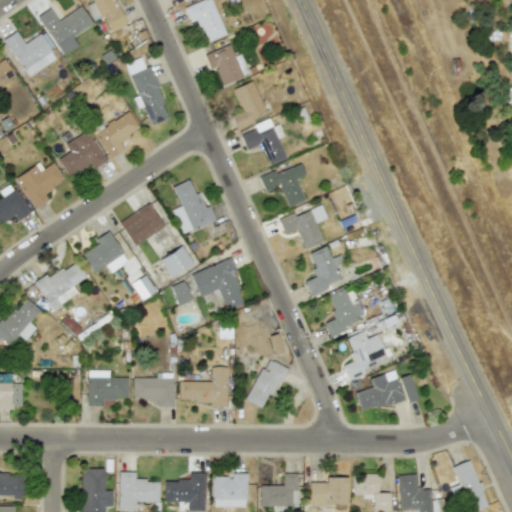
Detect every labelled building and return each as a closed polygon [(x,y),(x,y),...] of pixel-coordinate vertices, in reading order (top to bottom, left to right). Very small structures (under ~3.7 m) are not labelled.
[(90,0),(91,2),(85,4),(91,20),(102,16),(108,30),(123,24),(113,0),(90,0)] [(203,0),(182,6),(187,22),(197,19),(203,41),(222,35),(211,0),(203,0)] [(55,20),(48,8),(36,16),(60,55),(76,45),(71,36),(90,24),(79,6),(55,20)] [(1,39),(26,77),(56,56),(40,32),(23,44),(14,31),(1,39)] [(246,74),(238,55),(233,57),(227,44),(202,55),(208,69),(213,67),(221,85),(246,74)] [(148,66),(143,68),(139,57),(124,63),(148,126),(168,119),(148,66)] [(0,59),(0,83),(13,75),(2,58),(0,59)] [(230,89),(240,111),(230,115),(235,129),(253,122),(251,118),(263,113),(250,81),(230,89)] [(138,128),(126,111),(93,132),(109,157),(122,149),(117,142),(138,128)] [(276,138),(282,136),(276,122),(238,137),(244,150),(258,144),(266,165),(284,158),(276,138)] [(55,159),(67,176),(87,163),(91,169),(104,160),(84,130),(63,144),(67,151),(55,159)] [(13,177),(32,208),(46,200),(41,193),(62,180),(51,162),(41,169),(37,162),(13,177)] [(262,190),(276,185),(285,207),(303,200),(294,179),(303,175),(298,162),(257,178),(262,190)] [(170,186),(178,206),(170,210),(180,234),(213,220),(207,205),(200,208),(188,179),(170,186)] [(27,213),(10,183),(0,188),(0,194),(1,196),(0,196),(0,222),(12,215),(15,220),(27,213)] [(132,245),(162,226),(147,203),(117,222),(132,245)] [(302,249),(321,242),(314,222),(324,218),(319,205),(292,215),(291,213),(276,218),(281,233),(294,229),(302,249)] [(97,243),(80,254),(92,272),(104,265),(109,272),(126,261),(106,231),(94,239),(97,243)] [(190,264),(180,246),(157,259),(167,277),(190,264)] [(306,253),(315,276),(303,281),(309,295),(327,288),(325,283),(345,275),(337,255),(329,258),(324,246),(306,253)] [(76,293),(71,286),(84,277),(72,259),(33,285),(50,310),(76,293)] [(188,274),(197,297),(211,291),(220,313),(244,303),(226,259),(188,274)] [(139,299),(153,290),(142,274),(128,284),(139,299)] [(189,300),(182,281),(168,286),(175,305),(189,300)] [(326,333),(363,319),(356,302),(349,305),(343,289),(325,295),(334,318),(322,322),(326,333)] [(38,310),(21,296),(0,321),(0,339),(8,346),(17,335),(23,340),(33,327),(27,322),(38,310)] [(386,361),(375,334),(364,338),(361,331),(344,337),(353,360),(341,365),(346,377),(386,361)] [(273,355),(281,352),(277,340),(269,343),(273,355)] [(243,399),(261,409),(283,368),(265,358),(243,399)] [(177,381),(177,400),(208,401),(208,407),(225,407),(225,367),(209,367),(209,381),(177,381)] [(125,399),(126,377),(107,377),(107,370),(85,370),(85,406),(101,406),(101,398),(125,399)] [(370,387),(353,392),(359,412),(403,399),(404,402),(415,399),(408,374),(395,378),(392,370),(368,378),(370,387)] [(171,406),(171,372),(155,372),(155,377),(131,378),(131,399),(155,399),(156,407),(171,406)] [(0,407),(19,407),(19,382),(0,382),(0,407)] [(449,467),(457,484),(449,488),(454,500),(462,496),(468,511),(471,511),(485,506),(466,460),(449,467)] [(103,468),(79,468),(79,511),(103,511),(103,506),(110,506),(110,490),(103,490),(103,468)] [(0,495),(20,496),(20,472),(0,471),(0,495)] [(157,502),(157,480),(133,480),(133,472),(116,472),(116,509),(134,509),(134,502),(157,502)] [(162,501),(185,502),(185,510),(203,511),(204,473),(187,472),(187,480),(162,480),(162,501)] [(245,473),(230,473),(230,477),(210,476),(210,507),(244,507),(245,473)] [(258,485),(258,506),(296,506),(296,473),(281,473),(281,485),(258,485)] [(351,496),(370,496),(370,511),(388,511),(388,493),(376,493),(376,474),(351,473),(351,496)] [(430,511),(429,488),(415,489),(414,474),(395,475),(397,510),(411,510),(411,511),(430,511)] [(307,481),(307,505),(345,504),(345,480),(307,481)]
